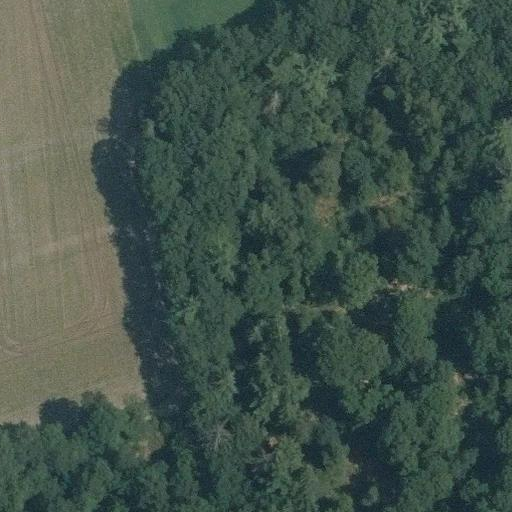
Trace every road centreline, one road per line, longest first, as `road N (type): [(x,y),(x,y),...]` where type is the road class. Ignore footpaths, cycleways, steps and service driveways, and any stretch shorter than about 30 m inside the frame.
road 1 (track): [(0,466),(184,405),(140,158),(142,121),(180,78),(349,0)]
road 2 (track): [(467,0),(511,199)]
